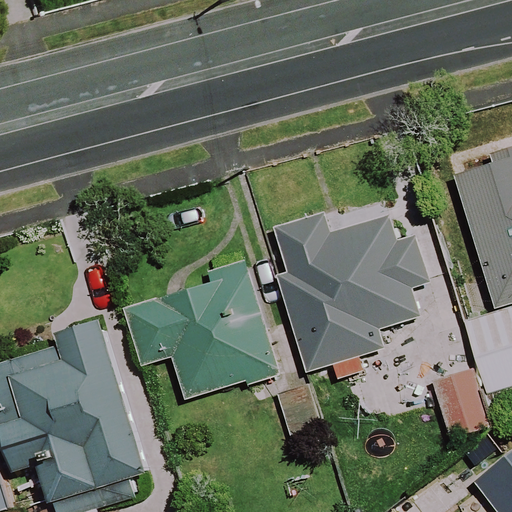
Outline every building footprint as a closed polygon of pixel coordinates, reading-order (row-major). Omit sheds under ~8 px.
[(511,305),(511,158),(453,178),(495,311),(511,305)] [(381,334),(425,321),(417,293),(433,288),(418,238),(398,244),(387,209),(337,224),(335,216),(277,234),(290,275),(279,278),(309,377),(336,369),(341,384),(366,376),(361,361),(387,353),(381,334)] [(282,379),(250,264),(207,276),(210,288),(126,311),(146,384),(178,375),(187,405),(282,379)] [(511,305),(495,311),(467,320),(491,397),(511,390),(511,305)] [(54,511),(61,509),(61,511),(112,511),(144,502),(139,485),(157,480),(109,330),(0,363),(0,418),(18,478),(42,470),(54,511)] [(488,433),(473,378),(437,388),(452,443),(488,433)] [(511,511),(511,460),(478,486),(498,511),(511,511)]
